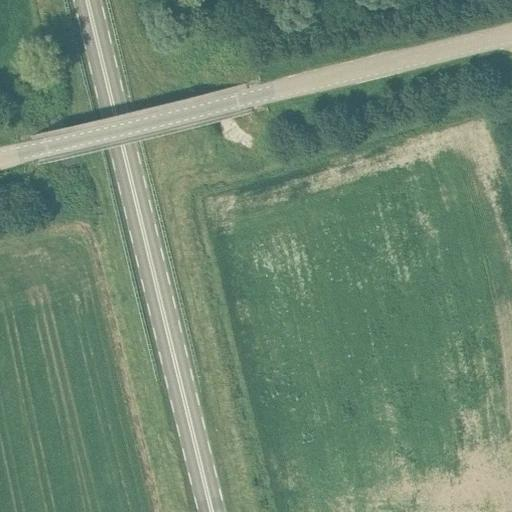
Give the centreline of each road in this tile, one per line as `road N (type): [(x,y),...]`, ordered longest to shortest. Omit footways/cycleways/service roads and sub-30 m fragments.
road 1 (primary): [(210,511),(85,0)]
road 2 (tertiary): [(45,148),(511,35)]
